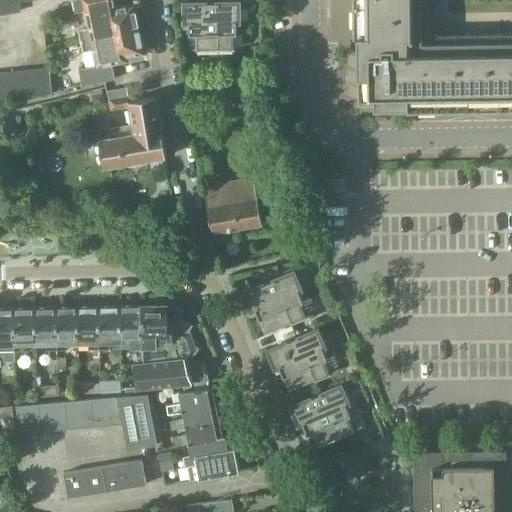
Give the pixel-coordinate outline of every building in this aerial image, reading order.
[(0,0),(0,14),(10,13),(8,0),(0,0)] [(22,11),(21,3),(20,0),(8,0),(10,13),(22,11)] [(79,30),(81,40),(139,28),(134,4),(115,8),(113,0),(73,0),(76,12),(90,9),(94,26),(79,30)] [(234,0),(216,0),(201,0),(186,1),(186,21),(191,21),(191,33),(192,33),(192,46),(191,46),(191,47),(239,47),(239,45),(236,45),(235,32),(238,32),(238,20),(242,20),(242,0),(234,0)] [(511,0),(357,0),(359,104),(359,105),(511,102),(511,0)] [(139,28),(81,40),(83,50),(93,48),(96,65),(78,69),(81,85),(114,78),(111,63),(126,60),(125,56),(144,52),(139,28)] [(254,46),(253,66),(263,66),(263,46),(254,46)] [(253,65),(230,67),(230,79),(253,77),(253,65)] [(37,68),(39,94),(52,93),(49,67),(37,68)] [(25,70),(27,95),(39,94),(37,68),(25,70)] [(12,71),(15,97),(27,95),(25,70),(12,71)] [(0,72),(3,98),(15,97),(12,71),(0,72)] [(103,92),(91,95),(92,101),(100,105),(106,104),(105,99),(103,92)] [(166,156),(156,96),(129,100),(128,95),(109,98),(111,109),(129,106),(132,124),(96,129),(102,167),(166,156)] [(28,127),(24,132),(26,138),(31,141),(37,140),(40,136),(38,130),(34,126),(28,127)] [(204,184),(214,231),(265,222),(255,175),(204,184)] [(326,178),(326,190),(346,190),(346,178),(326,178)] [(150,220),(149,212),(117,214),(118,223),(150,220)] [(263,282),(243,290),(251,310),(255,308),(260,319),(261,318),(266,331),(265,331),(265,332),(307,315),(307,314),(304,315),(299,303),(302,302),(297,291),(300,289),(292,270),(274,277),(274,278),(263,283),(263,282)] [(120,304),(99,305),(100,348),(121,347),(120,304)] [(131,304),(120,304),(121,347),(142,347),(141,306),(134,306),(131,304)] [(77,305),(56,306),(57,349),(68,349),(68,343),(78,342),(77,305)] [(99,305),(77,305),(78,342),(89,342),(89,348),(100,348),(99,305)] [(144,363),(133,364),(136,388),(162,385),(189,382),(208,380),(209,380),(203,359),(194,360),(191,358),(198,348),(194,345),(189,329),(192,325),(182,318),(179,322),(168,322),(167,305),(141,306),(142,347),(144,363)] [(0,306),(0,353),(4,354),(4,360),(15,359),(15,350),(14,307),(0,306)] [(35,306),(14,307),(15,350),(26,350),(26,344),(36,343),(35,306)] [(56,306),(35,306),(36,343),(46,343),(47,349),(57,349),(56,306)] [(287,339),(267,348),(275,367),(279,365),(284,376),(285,376),(290,388),(289,388),(289,390),(331,372),(330,371),(327,372),(323,360),(325,359),(321,348),(324,347),(316,327),(297,335),(298,336),(287,340),(287,339)] [(67,357),(59,358),(59,369),(67,369),(67,357)] [(37,397),(59,395),(58,384),(41,386),(40,376),(36,376),(37,386),(36,386),(37,397)] [(99,383),(100,392),(100,393),(122,392),(121,379),(99,380),(99,383)] [(181,402),(166,405),(168,414),(183,411),(183,410),(217,405),(216,404),(215,400),(217,397),(215,391),(213,389),(213,387),(209,388),(208,380),(189,382),(191,390),(179,391),(181,402)] [(79,393),(100,392),(99,383),(78,383),(79,393)] [(310,396),(290,404),(298,424),(302,422),(307,433),(308,432),(313,444),(312,445),(312,446),(354,429),(354,428),(351,429),(346,417),(349,416),(344,405),(347,403),(339,384),(321,391),(321,392),(310,396)] [(118,396),(103,397),(106,425),(123,423),(157,418),(153,394),(147,394),(147,392),(122,395),(118,396)] [(103,397),(91,398),(93,426),(106,425),(103,397)] [(91,398),(78,399),(80,427),(93,426),(91,398)] [(78,399),(65,400),(67,428),(80,427),(78,399)] [(65,400),(52,402),(54,429),(67,428),(65,400)] [(52,402),(39,403),(41,431),(54,429),(52,402)] [(39,403),(26,404),(28,432),(41,431),(39,403)] [(26,404),(12,405),(15,433),(16,433),(28,432),(26,404)] [(14,433),(15,433),(12,405),(1,406),(2,418),(3,434),(14,433)] [(184,418),(170,421),(171,430),(186,427),(186,426),(220,420),(219,420),(218,415),(220,413),(218,406),(217,405),(183,410),(183,411),(184,418)] [(157,418),(123,423),(127,447),(155,443),(157,442),(158,442),(162,441),(157,418)] [(187,434),(173,437),(175,446),(189,443),(225,436),(224,435),(225,435),(224,434),(222,435),(222,430),(223,428),(222,421),(220,420),(186,426),(186,427),(187,434)] [(3,434),(0,434),(0,442),(5,460),(19,459),(16,433),(15,433),(14,433),(3,434)] [(366,444),(370,453),(397,453),(390,434),(366,444)] [(225,436),(189,443),(191,455),(227,448),(225,436)] [(191,455),(184,456),(185,466),(197,464),(200,478),(212,476),(239,470),(235,446),(227,448),(191,455)] [(502,486),(501,450),(501,449),(414,450),(414,511),(494,511),(494,486),(502,486)] [(160,462),(172,459),(170,451),(158,454),(160,462)] [(142,459),(64,472),(68,496),(147,483),(142,459)] [(174,469),(172,459),(160,462),(162,471),(174,469)] [(0,511),(11,511),(4,503),(9,500),(0,487),(0,511)] [(233,511),(232,499),(187,505),(188,511),(233,511)]
